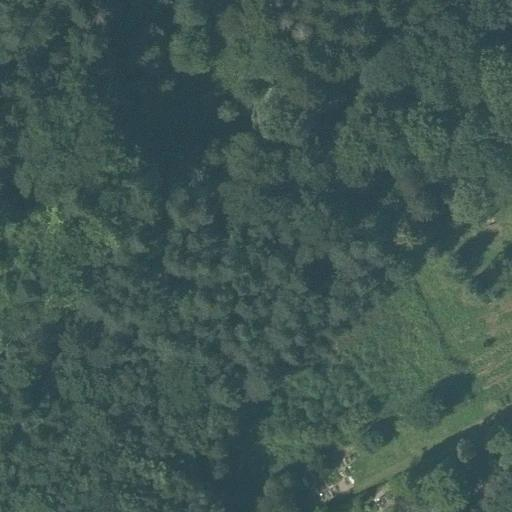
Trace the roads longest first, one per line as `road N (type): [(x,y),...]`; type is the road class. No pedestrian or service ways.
road 1 (track): [(455,0),(150,188),(0,342)]
road 2 (track): [(511,413),(323,511),(457,511),(511,481)]
road 3 (track): [(511,11),(400,89),(419,92),(511,52)]
road 4 (track): [(511,118),(429,156),(420,170),(438,171),(511,139)]
